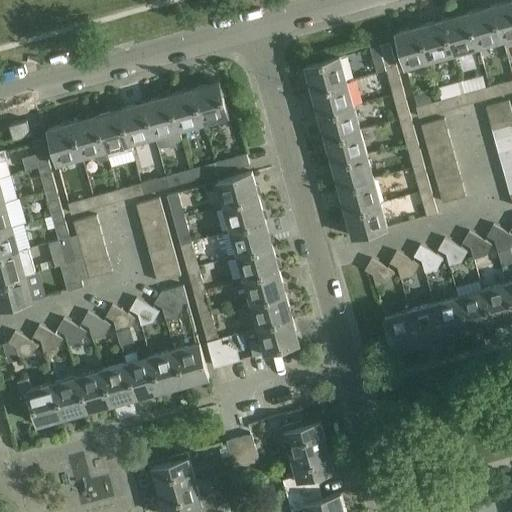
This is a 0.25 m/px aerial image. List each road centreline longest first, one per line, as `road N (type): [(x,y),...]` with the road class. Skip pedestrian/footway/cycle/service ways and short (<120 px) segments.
road 1 (residential): [(349,364),(257,27)]
road 2 (residential): [(0,98),(257,27)]
road 3 (residential): [(389,511),(349,364)]
road 4 (residential): [(221,399),(349,364)]
